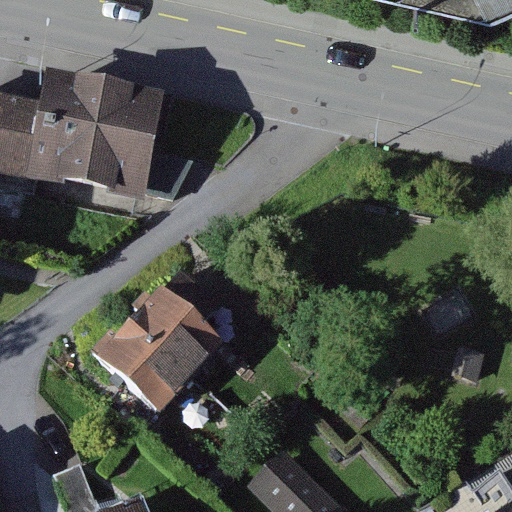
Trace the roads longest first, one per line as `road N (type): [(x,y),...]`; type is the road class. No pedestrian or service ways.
road 1 (residential): [(0,356),(311,129),(321,79)]
road 2 (tertiary): [(321,79),(0,6)]
road 3 (tertiary): [(511,122),(321,79)]
